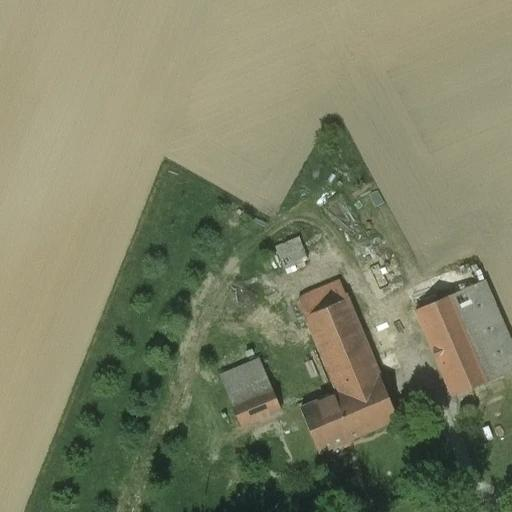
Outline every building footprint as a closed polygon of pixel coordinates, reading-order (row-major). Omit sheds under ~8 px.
[(298,238),(275,247),(285,269),(307,260),(298,238)] [(338,281),(298,298),(305,316),(346,299),(338,281)] [(511,370),(511,350),(482,281),(451,295),(489,381),(511,370)] [(451,295),(415,310),(452,397),(489,381),(451,295)] [(346,299),(305,316),(337,392),(377,375),(346,299)] [(259,361),(219,378),(240,426),(279,409),(259,361)] [(337,392),(300,408),(319,453),(397,420),(379,376),(378,376),(377,375),(337,392)]
